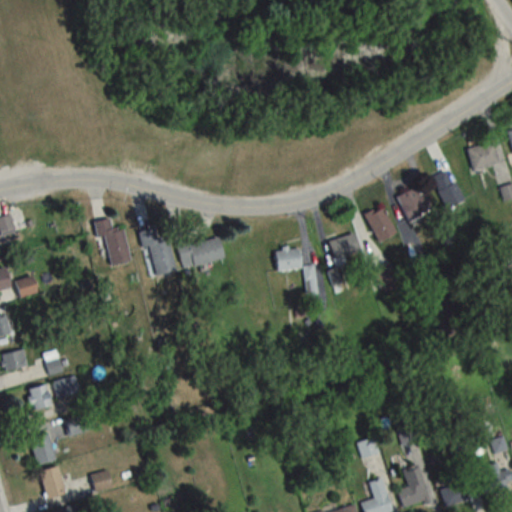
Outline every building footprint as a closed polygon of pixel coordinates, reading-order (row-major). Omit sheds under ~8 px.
[(466,149),(472,171),(499,163),(492,141),(466,149)] [(431,176),(445,208),(464,200),(450,168),(431,176)] [(396,196),(409,222),(430,211),(418,185),(396,196)] [(396,232),(381,205),(364,214),(379,242),(396,232)] [(0,217),(0,235),(13,232),(9,215),(0,217)] [(122,228),(110,230),(108,218),(92,221),(95,242),(104,241),(108,264),(128,261),(122,228)] [(166,235),(155,238),(153,228),(136,232),(140,247),(148,245),(155,275),(174,270),(166,235)] [(329,240),(334,258),(358,250),(353,232),(329,240)] [(176,247),(183,269),(224,255),(216,233),(176,247)] [(275,249),(275,268),(300,268),(300,248),(275,249)] [(405,281),(392,259),(371,271),(384,293),(405,281)] [(302,265),(305,294),(316,293),(313,264),(302,265)] [(0,289),(10,287),(4,267),(0,268),(0,289)] [(327,270),(332,286),(342,283),(336,267),(327,270)] [(15,280),(19,297),(36,293),(33,276),(15,280)] [(0,336),(8,335),(4,315),(0,315),(0,336)] [(0,359),(3,372),(26,366),(22,349),(0,355),(0,359)] [(43,353),(45,375),(60,373),(57,352),(43,353)] [(77,392),(73,376),(51,382),(55,399),(77,392)] [(49,406),(45,385),(27,389),(30,410),(49,406)] [(93,429),(88,412),(62,420),(67,436),(93,429)] [(395,429),(401,446),(417,440),(411,423),(395,429)] [(28,437),(35,465),(54,460),(46,432),(28,437)] [(507,449),(502,436),(489,440),(493,453),(507,449)] [(356,443),(361,458),(378,452),(372,437),(356,443)] [(478,466),(482,490),(511,485),(508,470),(498,471),(497,463),(478,466)] [(46,500),(65,495),(56,465),(37,471),(46,500)] [(419,467),(403,472),(407,487),(398,489),(403,507),(428,499),(419,467)] [(368,482),(373,499),(360,502),(362,511),(390,511),(381,478),(368,482)] [(439,489),(445,506),(469,497),(463,480),(439,489)]
